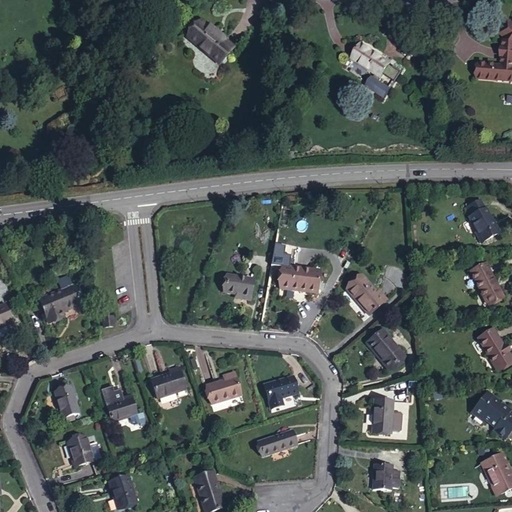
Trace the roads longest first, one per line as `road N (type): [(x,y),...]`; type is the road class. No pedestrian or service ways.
road 1 (tertiary): [(511,172),(283,177),(136,197)]
road 2 (residential): [(149,331),(291,343),(317,362),(327,390),(324,481),(313,495),(285,504)]
road 3 (residential): [(149,331),(30,373),(19,391),(13,428),(50,511)]
road 4 (tertiary): [(136,197),(0,215)]
